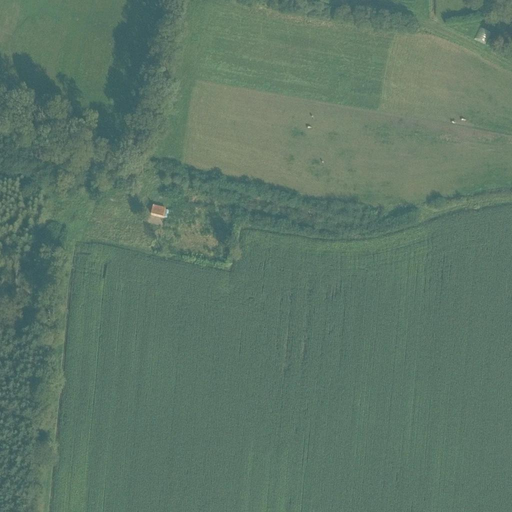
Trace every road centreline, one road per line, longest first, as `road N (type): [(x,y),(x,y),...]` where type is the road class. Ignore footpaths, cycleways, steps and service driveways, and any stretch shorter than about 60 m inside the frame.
road 1 (track): [(164,0),(113,154),(0,98)]
road 2 (track): [(511,70),(445,33),(309,0)]
